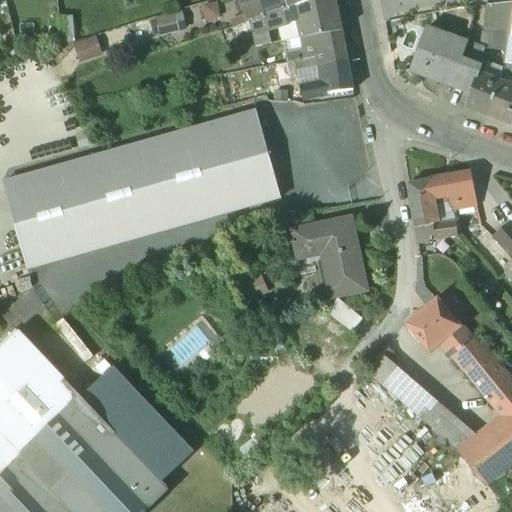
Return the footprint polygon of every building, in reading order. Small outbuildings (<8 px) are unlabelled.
[(276,0),(266,2),(265,0),(240,0),(248,23),(284,12),(280,0),(276,0)] [(295,0),(280,0),(284,12),(297,8),(295,0)] [(334,0),(316,0),(297,8),(304,38),(342,31),(334,0)] [(511,10),(511,3),(487,5),(483,33),(508,36),(511,10)] [(511,10),(508,36),(505,51),(503,64),(511,65),(511,10)] [(155,18),(161,37),(187,29),(182,11),(155,18)] [(284,12),(248,23),(252,35),(289,25),(284,12)] [(72,17),(59,18),(61,43),(74,42),(72,17)] [(468,44),(425,28),(410,71),(470,93),(473,83),(466,80),(472,66),(461,62),(468,44)] [(342,31),(304,38),(306,50),(306,52),(307,51),(309,61),(316,61),(315,57),(316,57),(316,54),(321,53),(320,49),(344,44),(342,31)] [(508,36),(483,33),(480,46),(480,47),(484,47),(505,51),(508,36)] [(79,62),(103,57),(98,37),(75,42),(79,62)] [(480,46),(468,43),(468,44),(461,62),(472,66),(477,67),(484,47),(480,47),(480,46)] [(344,44),(320,49),(321,53),(316,54),(316,57),(315,57),(316,61),(318,68),(348,62),(344,44)] [(306,50),(287,53),(289,64),(294,63),(309,61),(307,51),(306,52),(306,50)] [(348,62),(318,68),(317,74),(319,84),(324,83),(326,96),(353,92),(348,62)] [(477,67),(472,66),(466,80),(473,83),(470,93),(464,108),(488,116),(500,83),(483,77),(485,71),(477,67)] [(319,84),(299,88),(302,101),(326,96),(324,83),(319,84)] [(511,87),(500,83),(488,116),(511,125),(511,87)] [(28,270),(281,198),(257,114),(4,186),(28,270)] [(468,175),(429,181),(432,199),(442,198),(444,197),(472,193),(468,175)] [(429,181),(408,185),(416,228),(436,226),(438,226),(434,206),(432,199),(429,181)] [(442,198),(432,199),(434,206),(443,205),(442,198)] [(310,212),(278,212),(283,235),(292,233),(292,232),(313,227),(310,212)] [(313,227),(292,232),(292,233),(296,254),(320,249),(331,299),(366,291),(351,219),(313,227)] [(438,226),(436,226),(416,228),(418,245),(429,244),(429,240),(457,237),(456,223),(443,225),(438,226)] [(511,225),(510,223),(493,237),(511,259),(511,225)] [(284,239),(276,241),(280,258),(287,256),(284,239)] [(255,281),(241,286),(250,306),(258,303),(256,297),(261,295),(255,281)] [(339,298),(328,311),(352,333),(363,320),(339,298)] [(460,329),(437,301),(426,310),(425,308),(416,316),(417,317),(407,326),(429,353),(442,344),(460,329)] [(460,329),(442,344),(453,358),(472,343),(469,339),(460,329)] [(147,511),(169,492),(17,333),(0,349),(0,511),(147,511)] [(472,343),(453,358),(502,418),(511,410),(511,382),(476,339),(472,343)] [(471,439),(378,353),(361,369),(459,453),(471,439)] [(511,410),(502,418),(459,453),(486,486),(511,464),(511,410)]
